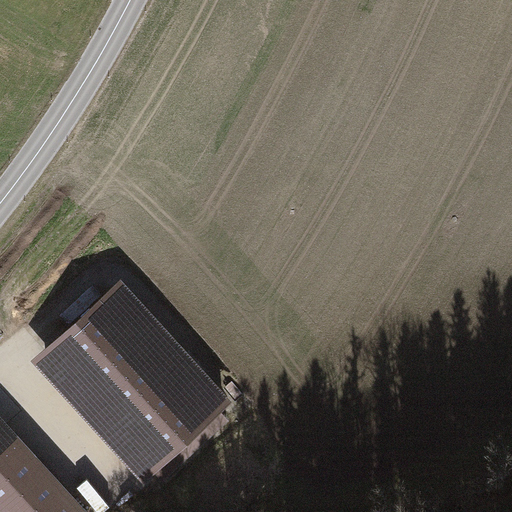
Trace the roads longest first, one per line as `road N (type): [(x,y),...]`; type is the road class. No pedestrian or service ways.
road 1 (track): [(0,357),(117,259),(235,391)]
road 2 (secondary): [(0,202),(73,100),(130,0)]
road 3 (track): [(0,362),(122,500)]
